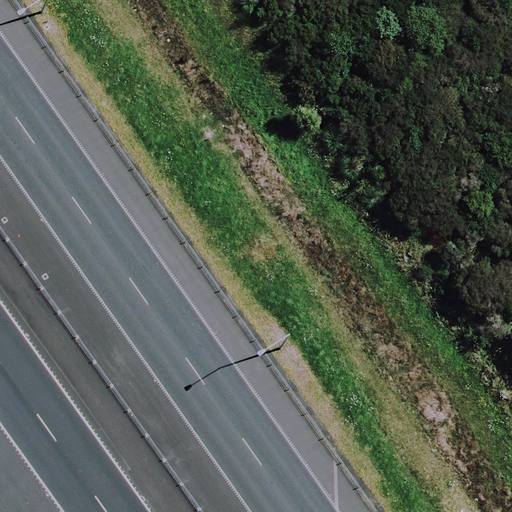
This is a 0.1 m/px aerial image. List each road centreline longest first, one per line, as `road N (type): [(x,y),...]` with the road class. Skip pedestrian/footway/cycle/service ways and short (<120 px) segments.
road 1 (motorway): [(0,92),(295,511)]
road 2 (motorway): [(105,511),(0,366)]
